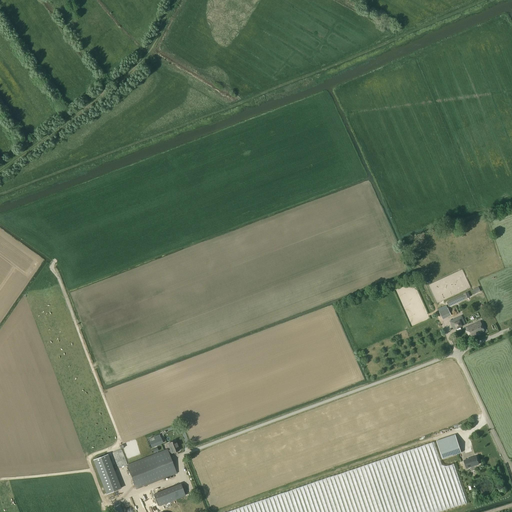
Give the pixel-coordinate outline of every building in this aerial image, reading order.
[(447,302),(449,307),(466,299),(470,297),(468,292),(447,302)] [(438,309),(440,312),(443,320),(451,316),(448,308),(446,305),(438,309)] [(453,330),(457,329),(463,326),(465,324),(462,316),(449,321),(453,330)] [(467,327),(471,336),(471,338),(480,335),(479,334),(484,332),(480,322),(467,327)] [(152,448),(163,444),(160,435),(153,437),(154,440),(150,442),(152,448)] [(455,435),(436,441),(442,459),(461,453),(455,435)] [(127,465),(136,490),(177,474),(169,454),(172,453),(179,450),(175,441),(168,443),(170,450),(168,451),(167,449),(127,465)] [(374,462),(229,511),(444,511),(462,506),(448,464),(443,465),(435,442),(374,462)] [(107,453),(93,459),(95,465),(110,460),(107,453)] [(476,456),(464,460),(466,468),(479,464),(476,456)] [(154,494),(159,506),(185,496),(181,483),(154,494)]
